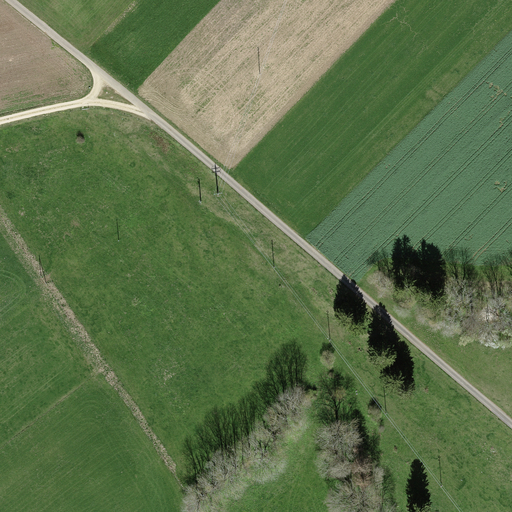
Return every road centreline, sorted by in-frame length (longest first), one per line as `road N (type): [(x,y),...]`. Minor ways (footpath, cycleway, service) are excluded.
road 1 (track): [(511,425),(99,74)]
road 2 (track): [(99,74),(91,102),(0,124)]
